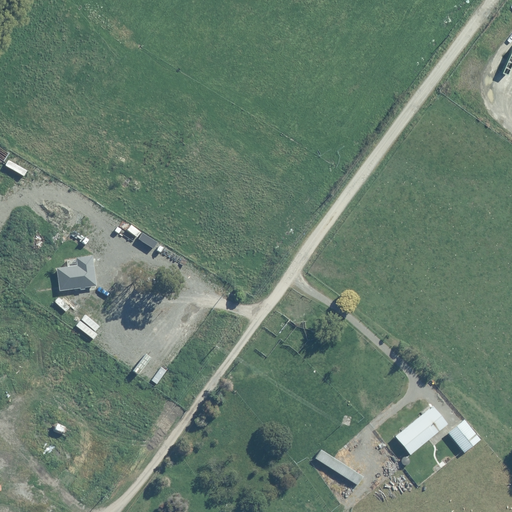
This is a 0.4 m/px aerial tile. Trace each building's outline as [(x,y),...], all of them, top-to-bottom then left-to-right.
[(115,232),(98,236),(101,255),(119,252),(115,232)] [(66,265),(56,266),(59,292),(97,288),(94,255),(66,258),(66,265)] [(431,406),(393,435),(409,456),(447,426),(431,406)] [(462,420),(446,433),(462,453),(478,440),(462,420)] [(319,449),(313,459),(357,486),(363,476),(319,449)]
